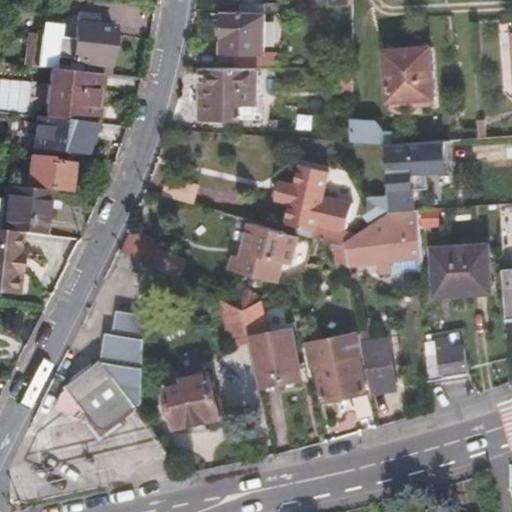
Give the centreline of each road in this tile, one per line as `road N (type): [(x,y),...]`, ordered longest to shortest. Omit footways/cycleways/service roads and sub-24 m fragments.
road 1 (residential): [(175,0),(164,63),(114,199),(0,444)]
road 2 (secondary): [(168,511),(511,426)]
